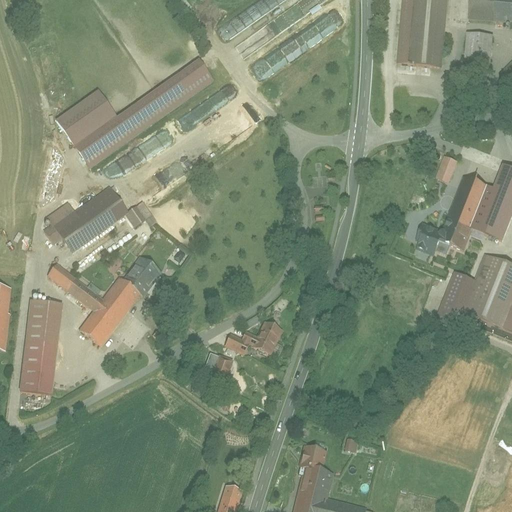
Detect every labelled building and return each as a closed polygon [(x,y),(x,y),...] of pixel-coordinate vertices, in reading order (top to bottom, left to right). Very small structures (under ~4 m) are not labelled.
[(380,20),(375,82),(398,84),(399,66),(441,69),(445,0),(398,0),(397,21),(380,20)] [(511,0),(470,0),(470,19),(511,20),(511,0)] [(463,35),(463,65),(491,66),(492,36),(463,35)] [(89,171),(212,83),(201,67),(121,124),(99,93),(56,124),(89,171)] [(511,67),(502,79),(511,87),(511,67)] [(443,158),(435,179),(452,186),(460,164),(443,158)] [(463,254),(472,232),(503,245),(511,222),(511,170),(500,195),(464,180),(441,236),(422,228),(416,243),(419,244),(416,251),(431,257),(433,252),(446,257),(450,249),(463,254)] [(68,204),(47,219),(74,255),(130,215),(112,190),(77,216),(68,204)] [(511,267),(485,256),(461,314),(511,335),(511,267)] [(139,260),(122,284),(117,281),(106,297),(59,264),(47,280),(93,313),(78,334),(102,351),(158,274),(139,260)] [(0,351),(4,352),(11,291),(0,290),(0,351)] [(30,304),(20,395),(55,399),(65,308),(30,304)] [(246,357),(249,349),(256,351),(255,354),(271,359),(282,330),(266,324),(259,342),(231,332),(225,349),(246,357)] [(202,387),(222,394),(231,365),(211,358),(202,387)] [(360,511),(325,503),(333,474),(322,471),(326,453),(305,448),(299,469),(303,470),(293,511),(360,511)] [(224,486),(216,511),(236,511),(243,492),(224,486)] [(416,490),(413,501),(431,505),(433,494),(416,490)]
